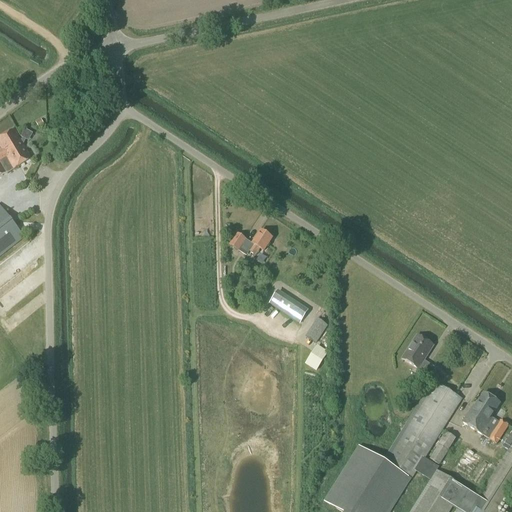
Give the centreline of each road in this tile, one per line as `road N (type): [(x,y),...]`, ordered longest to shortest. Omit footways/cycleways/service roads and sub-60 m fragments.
road 1 (unclassified): [(511,362),(125,109)]
road 2 (unclassified): [(57,511),(49,224),(65,176),(125,109)]
road 3 (unclassified): [(114,49),(344,0)]
road 4 (unclassified): [(0,114),(76,60),(114,49)]
